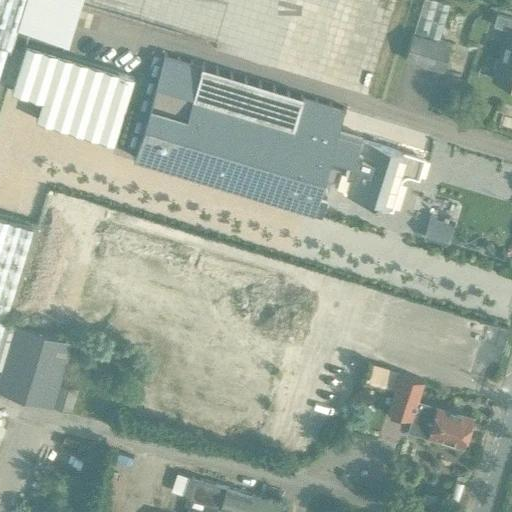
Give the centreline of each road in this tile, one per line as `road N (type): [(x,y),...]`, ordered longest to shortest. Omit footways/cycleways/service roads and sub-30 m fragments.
road 1 (unknown): [(511,149),(165,0)]
road 2 (unclassified): [(472,511),(511,389)]
